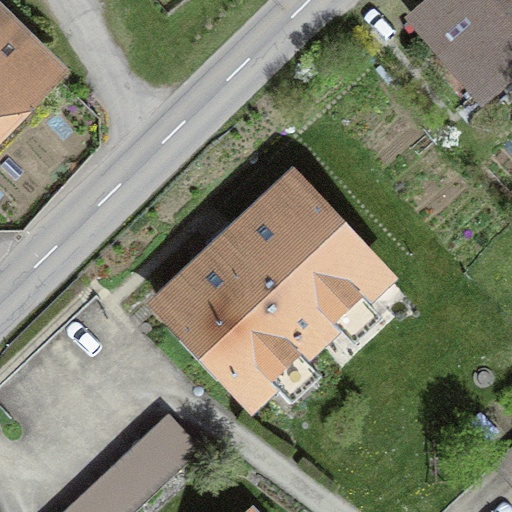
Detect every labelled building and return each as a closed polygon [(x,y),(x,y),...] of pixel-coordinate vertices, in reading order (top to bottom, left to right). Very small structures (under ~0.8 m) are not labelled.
[(511,0),(449,0),(424,21),(481,87),(511,60),(511,0)] [(0,115),(36,79),(0,43),(0,115)] [(293,182),(161,305),(251,401),(383,278),(293,182)] [(171,418),(70,511),(132,511),(200,449),(171,418)] [(511,448),(497,463),(511,478),(511,448)]
